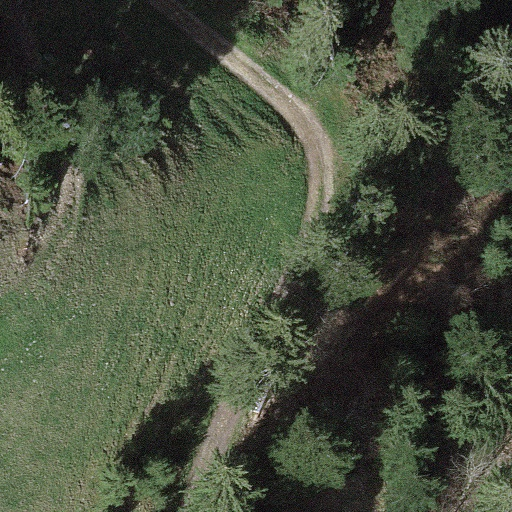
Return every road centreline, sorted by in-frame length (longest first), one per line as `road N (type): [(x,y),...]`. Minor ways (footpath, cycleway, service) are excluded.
road 1 (track): [(163,0),(298,110),(323,160),(320,214),(299,286),(202,511)]
road 2 (track): [(8,0),(73,144),(68,211),(31,290)]
